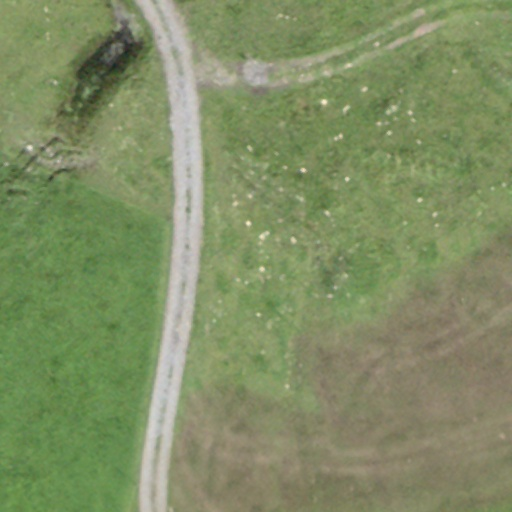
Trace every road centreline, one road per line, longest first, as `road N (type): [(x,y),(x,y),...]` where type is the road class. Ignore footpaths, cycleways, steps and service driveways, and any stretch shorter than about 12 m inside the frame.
road 1 (track): [(192,71),(187,290),(157,511)]
road 2 (track): [(465,0),(316,75),(245,85),(192,71)]
